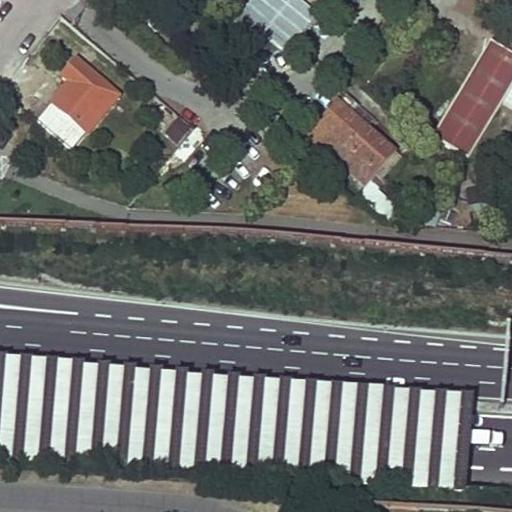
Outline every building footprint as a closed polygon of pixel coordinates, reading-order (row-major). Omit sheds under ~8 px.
[(301,0),(254,0),(240,18),(281,55),(317,12),(301,0)] [(511,55),(511,44),(497,36),(492,43),(511,55)] [(511,55),(492,43),(441,128),(433,139),(470,160),(474,152),(504,104),(511,108),(511,55)] [(119,99),(77,64),(63,80),(70,85),(53,106),(38,124),(67,147),(68,148),(73,152),(88,135),(119,99)] [(310,141),(367,189),(398,154),(340,105),(310,141)] [(178,145),(191,128),(176,117),(164,135),(178,145)] [(425,206),(416,229),(433,231),(438,224),(443,213),(425,206)]
